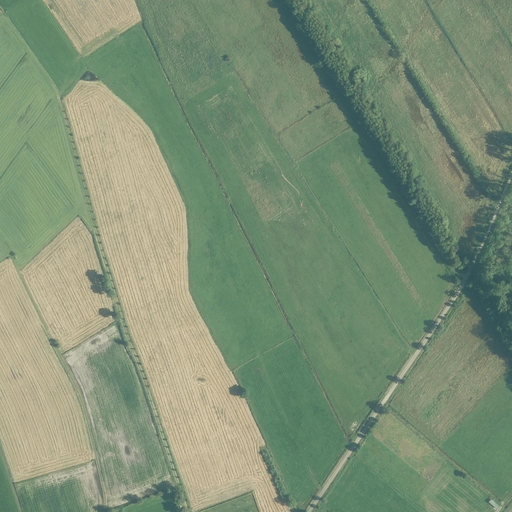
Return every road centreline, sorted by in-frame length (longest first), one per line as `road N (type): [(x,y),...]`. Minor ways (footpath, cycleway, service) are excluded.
road 1 (track): [(187,511),(60,97),(0,10)]
road 2 (unclassified): [(309,511),(459,289),(511,174)]
road 3 (track): [(459,289),(283,0)]
road 4 (track): [(0,238),(77,387),(105,511)]
